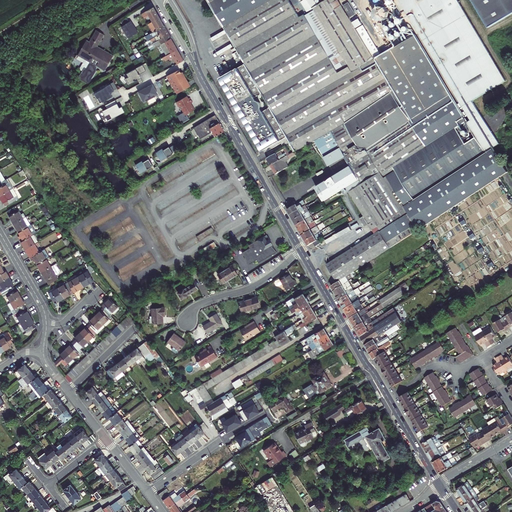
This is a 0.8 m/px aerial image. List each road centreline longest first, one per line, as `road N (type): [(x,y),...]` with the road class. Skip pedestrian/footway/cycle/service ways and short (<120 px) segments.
road 1 (tertiary): [(300,250),(437,482)]
road 2 (tertiary): [(204,83),(300,250)]
road 3 (residential): [(186,320),(196,306),(250,287),(300,250)]
